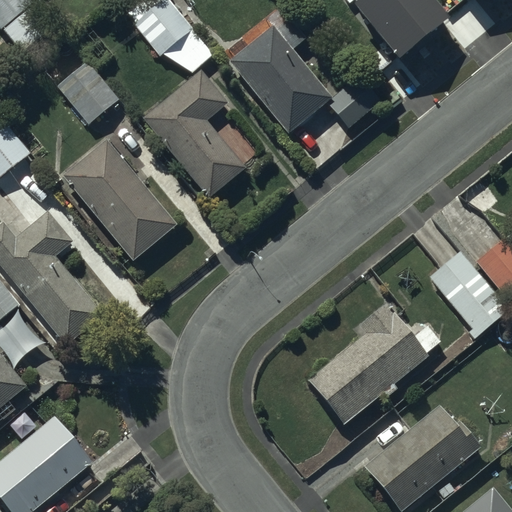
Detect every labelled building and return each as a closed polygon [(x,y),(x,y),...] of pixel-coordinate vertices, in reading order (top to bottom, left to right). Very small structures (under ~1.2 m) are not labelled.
[(0,0),(0,25),(29,0),(0,0)] [(84,0),(57,0),(56,1),(67,14),(84,0)] [(170,0),(142,0),(125,14),(165,62),(192,74),(216,55),(170,0)] [(425,0),(439,17),(459,0),(425,0)] [(29,7),(3,28),(21,50),(47,29),(29,7)] [(270,22),(224,59),(284,133),(330,96),(270,22)] [(86,60),(56,84),(86,123),(117,99),(86,60)] [(200,70),(142,117),(208,198),(243,169),(205,121),(227,103),(200,70)] [(357,76),(327,102),(349,127),(379,100),(357,76)] [(4,118),(0,120),(0,174),(30,150),(4,118)] [(105,140),(61,177),(133,261),(177,224),(105,140)] [(3,221),(0,222),(0,263),(64,344),(101,314),(54,255),(71,241),(46,209),(14,235),(3,221)] [(511,245),(504,236),(474,260),(509,303),(511,300),(511,245)] [(459,251),(428,278),(470,329),(467,331),(473,338),(508,310),(459,251)] [(0,280),(0,318),(19,304),(0,280)] [(359,327),(364,333),(305,381),(341,425),(426,356),(424,353),(440,341),(427,325),(411,338),(385,306),(359,327)] [(0,405),(24,386),(0,356),(0,405)] [(452,422),(437,404),(361,465),(398,510),(479,446),(457,418),(452,422)] [(38,511),(92,467),(53,421),(0,465),(0,505),(5,511),(38,511)] [(509,511),(493,491),(467,511),(509,511)]
